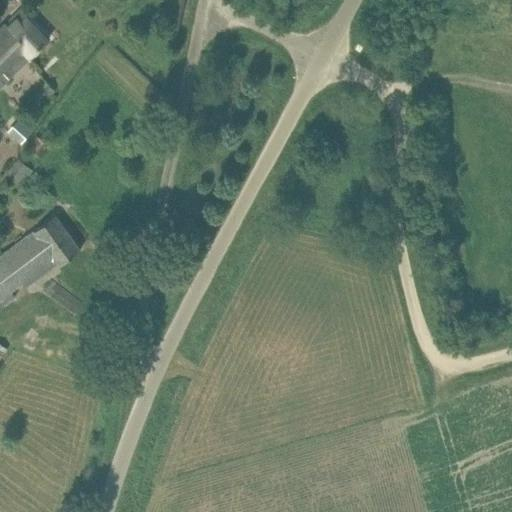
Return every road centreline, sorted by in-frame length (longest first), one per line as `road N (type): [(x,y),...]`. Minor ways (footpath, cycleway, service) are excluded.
road 1 (unclassified): [(511,350),(453,358),(439,349),(411,269),(398,91),(323,51)]
road 2 (unclassified): [(137,356),(165,346),(184,320),(323,51)]
road 3 (unclassified): [(137,356),(207,4)]
road 4 (unclassified): [(111,511),(137,356)]
road 5 (unclassified): [(323,51),(207,4)]
